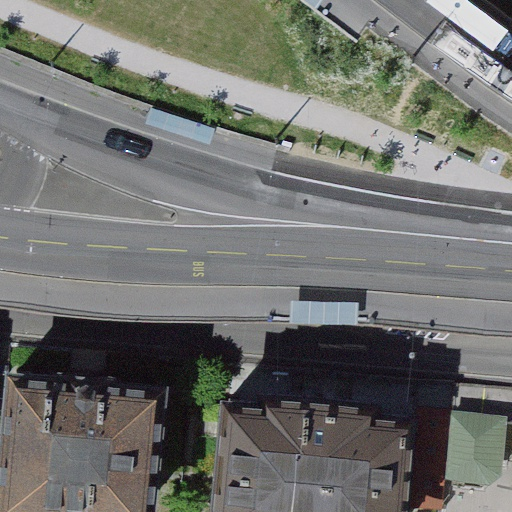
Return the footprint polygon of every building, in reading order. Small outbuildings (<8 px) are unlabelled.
[(322,0),(303,0),(316,9),(322,0)] [(215,128),(152,108),(147,124),(210,144),(215,128)] [(150,511),(160,403),(14,390),(5,503),(103,511),(150,511)] [(379,511),(386,434),(203,417),(194,511),(379,511)] [(500,434),(446,430),(414,428),(408,511),(425,511),(440,511),(443,482),(482,487),(499,475),(500,434)]
